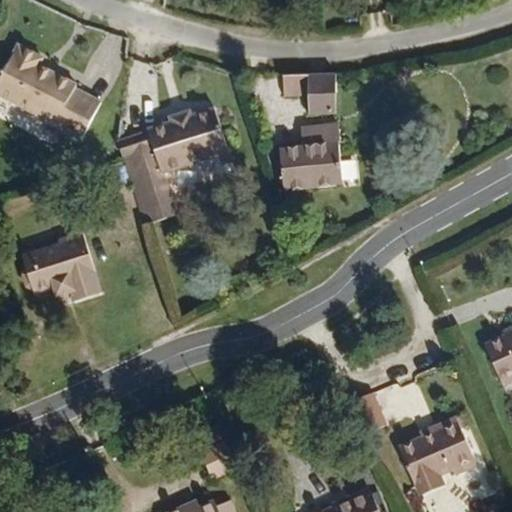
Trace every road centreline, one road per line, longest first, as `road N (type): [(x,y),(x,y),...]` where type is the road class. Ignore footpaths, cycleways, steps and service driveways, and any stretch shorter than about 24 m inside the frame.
road 1 (tertiary): [(511,170),(394,242),(345,291),(275,332),(204,345),(0,436)]
road 2 (residential): [(91,0),(182,33),(285,52),(427,35),(511,12)]
